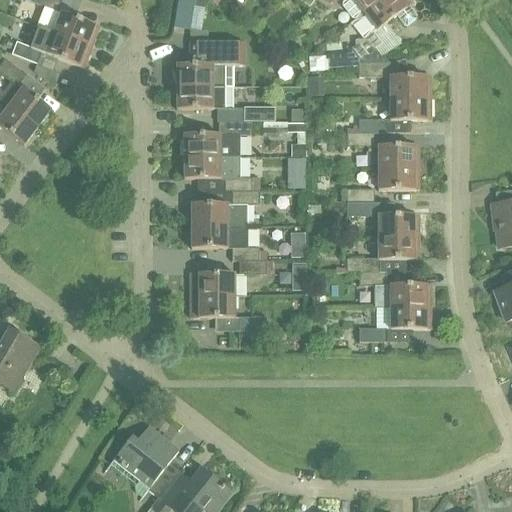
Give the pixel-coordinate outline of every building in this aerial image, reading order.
[(45,9),(37,29),(91,50),(99,28),(75,19),(60,13),(64,0),(22,0),(22,1),(32,4),(45,9)] [(315,0),(299,0),(299,1),(310,8),(315,0)] [(352,19),(355,20),(381,0),(321,0),(329,5),(335,0),(346,0),(342,4),(342,7),(352,19)] [(403,0),(381,0),(355,20),(350,25),(363,41),(355,41),(355,47),(352,50),(362,66),(386,65),(382,57),(384,57),(378,49),(382,47),(374,34),(396,17),(403,26),(408,26),(416,20),(416,16),(403,0)] [(39,31),(31,49),(16,43),(11,55),(36,65),(41,54),(83,70),(91,50),(37,29),(36,30),(39,31)] [(176,89),(232,89),(233,89),(233,67),(244,67),(244,44),(194,44),(194,66),(176,66),(176,89)] [(310,58),(311,71),(325,70),(324,57),(310,58)] [(0,101),(8,108),(37,130),(51,111),(19,87),(26,77),(5,61),(0,66),(0,73),(12,83),(3,95),(1,93),(0,93),(0,101)] [(386,79),(386,65),(362,66),(358,66),(358,79),(386,79)] [(430,100),(430,77),(390,77),(390,100),(430,100)] [(308,80),(309,99),(321,98),(321,80),(308,80)] [(217,124),(219,124),(251,124),(252,123),(252,110),(232,110),(232,89),(176,89),(176,111),(212,111),(212,110),(216,110),(217,124)] [(390,100),(390,122),(430,122),(430,100),(390,100)] [(0,118),(0,129),(24,147),(37,130),(8,108),(0,118)] [(303,111),(291,111),(291,123),(303,123),(303,111)] [(359,122),(359,135),(374,135),(386,135),(386,122),(359,122)] [(184,159),(240,159),(240,137),(251,137),(251,124),(219,124),(219,136),(184,136),(184,159)] [(288,133),(306,133),(306,124),(288,124),(288,133)] [(347,135),(346,148),(374,148),(374,135),(359,135),(347,135)] [(292,147),(292,158),(307,159),(307,147),(292,147)] [(378,147),(378,170),(418,170),(418,147),(378,147)] [(184,159),(184,181),(224,181),(224,193),(231,193),(251,193),(251,180),(240,180),(240,159),(184,159)] [(378,170),(378,192),(418,192),(418,170),(378,170)] [(303,185),(286,184),(286,192),(303,193),(303,185)] [(346,205),(374,205),(374,191),(346,191),(346,193),(341,193),(341,204),(346,204),(346,205)] [(191,205),(191,228),(227,228),(247,228),(247,207),(258,207),(259,193),(251,193),(231,193),(231,205),(191,205)] [(511,204),(492,206),(494,224),(495,224),(498,249),(511,247),(511,204)] [(347,218),(373,218),(374,205),(346,205),(347,218)] [(378,240),(419,240),(419,216),(378,217),(378,240)] [(227,228),(191,228),(191,250),(231,250),(231,263),(238,263),(259,263),(259,249),(247,249),(247,228),(227,228)] [(252,229),(253,246),(263,246),(262,228),(252,229)] [(278,237),(277,257),(295,258),(295,237),(278,237)] [(378,262),(419,262),(419,240),(378,240),(378,262)] [(378,262),(347,262),(347,274),(378,274),(378,262)] [(239,275),(266,276),(266,263),(259,263),(238,263),(239,275)] [(293,265),(293,275),(306,275),(306,265),(293,265)] [(494,293),(506,323),(511,320),(511,272),(499,277),(502,284),(504,289),(494,293)] [(374,287),(386,287),(385,274),(380,274),(359,274),(359,287),(374,287)] [(190,275),(190,298),(234,298),(234,275),(190,275)] [(374,309),(390,309),(431,309),(431,286),(390,286),(390,287),(386,287),(374,287),(374,309)] [(326,287),(312,288),(312,298),(327,297),(326,287)] [(190,298),(190,320),(234,320),(234,298),(190,298)] [(390,309),(390,331),(431,331),(431,309),(390,309)] [(239,319),(239,332),(266,332),(266,319),(239,319)] [(359,330),(359,344),(386,344),(386,330),(359,330)] [(0,384),(13,392),(39,348),(9,331),(0,346),(0,384)] [(113,461),(140,482),(135,489),(136,494),(142,499),(148,491),(159,500),(183,469),(172,460),(179,453),(148,428),(136,443),(131,439),(113,461)] [(168,511),(170,510),(172,511),(201,511),(203,510),(205,511),(217,511),(231,494),(201,470),(177,501),(168,494),(154,511),(168,511)]
